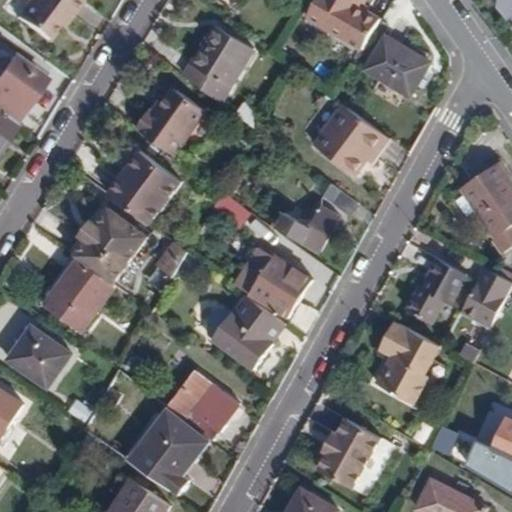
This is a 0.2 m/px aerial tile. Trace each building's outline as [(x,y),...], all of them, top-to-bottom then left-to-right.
[(68,23),(84,1),(82,0),(32,0),(18,20),(48,41),(58,26),(63,20),(68,23)] [(366,51),(384,20),(370,12),(362,7),(366,0),(321,0),(309,22),(331,35),(334,30),(366,51)] [(373,7),(370,6),(372,2),(368,0),(366,0),(362,7),(370,12),(373,7)] [(511,0),(498,0),(511,20),(511,0)] [(58,26),(64,30),(68,23),(63,20),(58,26)] [(188,76),(225,104),(257,51),(218,27),(188,76)] [(430,80),(426,78),(434,63),(389,36),(367,72),(413,99),(422,84),(426,87),(430,80)] [(0,113),(16,125),(46,80),(13,56),(0,74),(0,113)] [(140,129),(178,157),(210,113),(178,90),(168,104),(161,115),(156,112),(153,110),(140,129)] [(156,112),(161,115),(168,104),(164,101),(156,112)] [(261,130),(268,118),(247,102),(238,114),(261,130)] [(375,162),(392,139),(347,105),(318,144),(359,174),(370,159),(375,162)] [(0,148),(16,125),(0,113),(0,148)] [(282,139),(288,128),(272,119),(266,129),(282,139)] [(145,150),(113,193),(155,224),(187,182),(145,150)] [(511,180),(501,164),(465,190),(498,239),(496,241),(505,254),(511,249),(511,180)] [(236,174),(251,183),(256,173),(241,165),(236,174)] [(353,216),(361,204),(335,185),(326,199),(353,216)] [(222,194),(214,207),(237,221),(245,208),(222,194)] [(81,259),(117,285),(152,237),(113,208),(102,223),(90,240),(77,256),(81,259)] [(280,229),(322,254),(343,218),(327,208),(314,228),(289,213),(280,229)] [(83,235),(90,240),(102,223),(95,219),(83,235)] [(162,266),(177,277),(191,251),(179,242),(162,266)] [(172,285),(183,293),(205,261),(191,251),(177,277),(172,285)] [(254,295),(293,319),(317,280),(278,256),(254,295)] [(48,305),(85,333),(120,287),(117,285),(81,259),(48,305)] [(449,303),(455,306),(471,276),(443,261),(427,291),(424,289),(412,314),(436,326),(449,303)] [(495,328),(506,306),(511,294),(511,281),(500,275),(489,269),(466,311),(495,328)] [(500,275),(511,281),(511,273),(503,269),(500,275)] [(276,344),(290,324),(251,295),(236,315),(229,310),(219,312),(209,325),(210,336),(257,371),(277,345),(276,344)] [(434,377),(430,375),(444,347),(401,323),(387,351),(396,356),(382,384),(418,405),(434,377)] [(11,361),(50,389),(75,354),(35,325),(11,361)] [(476,364),(480,357),(466,349),(462,357),(476,364)] [(136,373),(144,361),(136,355),(128,368),(136,373)] [(223,425),(224,426),(240,405),(199,374),(172,410),(212,439),(223,425)] [(0,439),(2,441),(25,405),(0,387),(0,439)] [(75,400),(67,412),(85,423),(93,410),(75,400)] [(192,482),(185,477),(213,441),(212,439),(172,410),(144,445),(150,449),(138,466),(181,496),(192,482)] [(497,450),(511,457),(511,418),(511,419),(497,450)] [(378,469),(383,472),(397,446),(350,419),(341,435),(337,432),(326,451),(331,454),(322,469),(365,493),(378,469)] [(503,486),(511,473),(476,451),(468,463),(503,486)] [(112,511),(170,511),(173,507),(135,480),(112,511)] [(420,510),(423,511),(489,511),(491,510),(435,480),(420,510)] [(292,511),(342,511),(343,511),(306,489),(292,511)]
